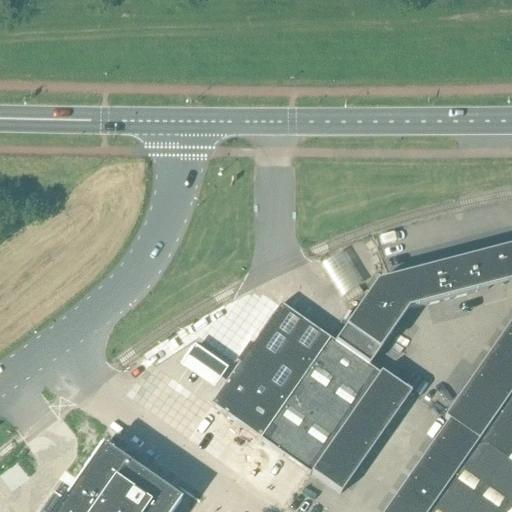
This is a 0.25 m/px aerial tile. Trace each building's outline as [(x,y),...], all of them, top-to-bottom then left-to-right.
[(511,248),(375,284),(334,344),(368,368),(407,312),(511,284),(511,321),(443,419),(447,422),(477,443),(511,392),(511,248)] [(328,341),(279,307),(251,347),(248,345),(235,364),(238,366),(209,406),(308,476),(378,376),(378,375),(368,368),(334,344),(328,341)] [(192,343),(178,363),(211,386),(225,365),(192,343)] [(379,376),(378,375),(308,476),(309,476),(310,475),(340,495),(410,395),(380,374),(379,376)] [(511,511),(511,392),(477,443),(428,511),(511,511)] [(436,438),(384,511),(428,511),(477,443),(447,422),(436,438)] [(100,447),(54,511),(173,511),(180,503),(100,447)]
